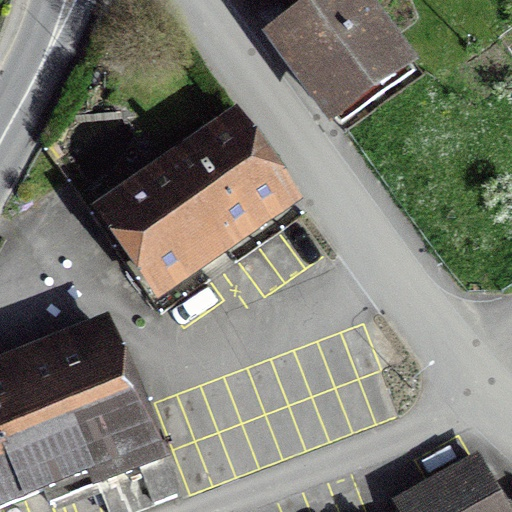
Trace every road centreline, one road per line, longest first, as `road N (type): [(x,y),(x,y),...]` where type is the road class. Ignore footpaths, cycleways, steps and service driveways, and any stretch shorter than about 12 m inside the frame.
road 1 (unclassified): [(490,396),(191,0)]
road 2 (residential): [(490,396),(178,511)]
road 3 (secondary): [(68,0),(0,131)]
